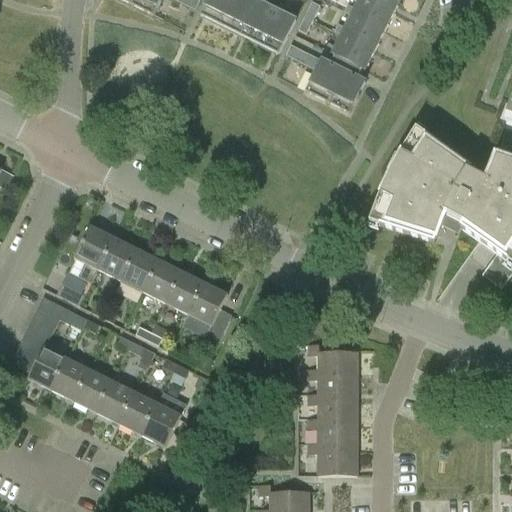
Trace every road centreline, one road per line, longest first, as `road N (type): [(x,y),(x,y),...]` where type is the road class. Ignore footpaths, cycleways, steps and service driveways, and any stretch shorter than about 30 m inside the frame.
road 1 (residential): [(428,323),(69,153)]
road 2 (residential): [(389,511),(392,397),(428,323)]
road 3 (residential): [(0,309),(69,153)]
road 4 (residential): [(69,153),(77,0)]
